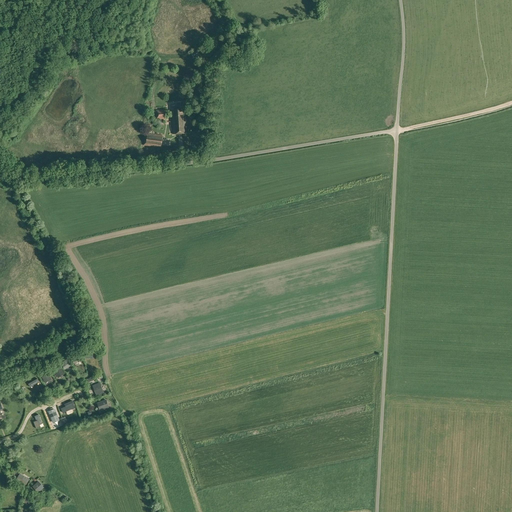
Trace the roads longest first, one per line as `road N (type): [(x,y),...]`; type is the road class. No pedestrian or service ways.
road 1 (unclassified): [(396,131),(31,177),(0,159)]
road 2 (unclassified): [(376,511),(396,131)]
road 3 (unclassified): [(396,131),(396,0)]
road 4 (track): [(0,441),(18,435),(30,412),(79,392),(84,406),(95,406)]
